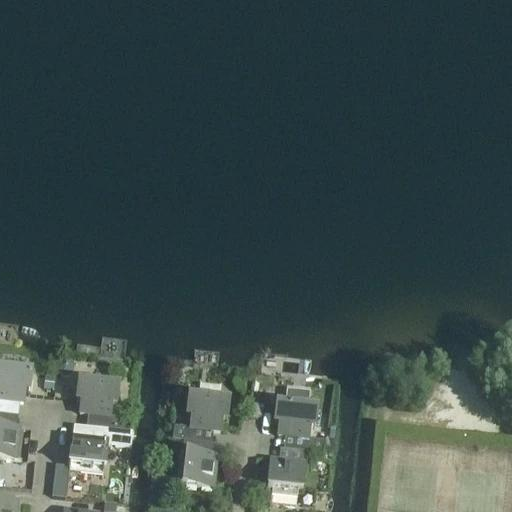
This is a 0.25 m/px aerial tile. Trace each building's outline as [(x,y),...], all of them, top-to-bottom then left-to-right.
[(58,366),(58,372),(62,376),(68,377),(72,373),(73,367),(69,362),(63,362),(58,366)] [(0,402),(23,405),(24,393),(29,394),(31,377),(18,375),(18,371),(4,370),(4,374),(0,373),(0,402)] [(45,377),(43,389),(52,391),(54,379),(45,377)] [(78,386),(76,403),(81,403),(79,416),(110,419),(111,407),(116,408),(118,391),(105,389),(105,385),(91,384),(91,388),(78,386)] [(173,429),(172,442),(183,443),(184,443),(186,430),(190,431),(220,434),(221,422),(226,422),(228,406),(219,405),(220,389),(201,387),(199,403),(188,401),(186,418),(191,419),(190,430),(173,429)] [(276,408),(274,425),(279,426),(277,438),(308,441),(309,429),(314,430),(316,413),(308,412),(310,394),(288,392),(286,410),(276,408)] [(114,420),(112,432),(125,434),(126,421),(114,420)] [(0,460),(21,463),(21,462),(15,461),(18,432),(24,433),(25,431),(0,428),(0,460)] [(107,445),(106,448),(130,451),(132,435),(125,434),(112,432),(108,432),(107,445)] [(72,441),(68,475),(69,475),(70,468),(102,472),(101,479),(103,479),(106,448),(107,445),(72,441)] [(312,441),(310,455),(322,456),(324,443),(312,441)] [(183,443),(182,456),(186,456),(182,488),(218,492),(218,490),(213,490),(216,461),(222,461),(222,460),(190,457),(192,444),(184,443),(183,443)] [(310,455),(309,463),(321,464),(322,456),(310,455)] [(270,463),(267,491),(273,492),(271,506),(295,509),(297,495),(302,495),(305,467),(270,463)] [(52,490),(51,500),(65,501),(66,491),(52,490)] [(0,511),(15,511),(16,504),(0,502),(0,511)]
